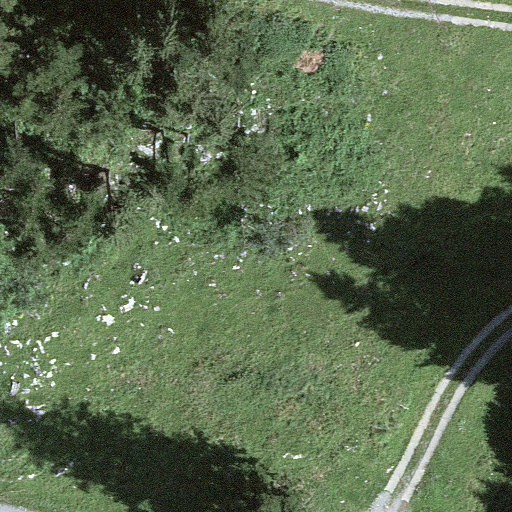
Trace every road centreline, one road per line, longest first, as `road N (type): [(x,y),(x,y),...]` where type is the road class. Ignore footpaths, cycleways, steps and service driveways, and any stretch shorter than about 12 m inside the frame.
road 1 (track): [(511,323),(492,336),(445,403),(387,511)]
road 2 (track): [(390,0),(511,24)]
